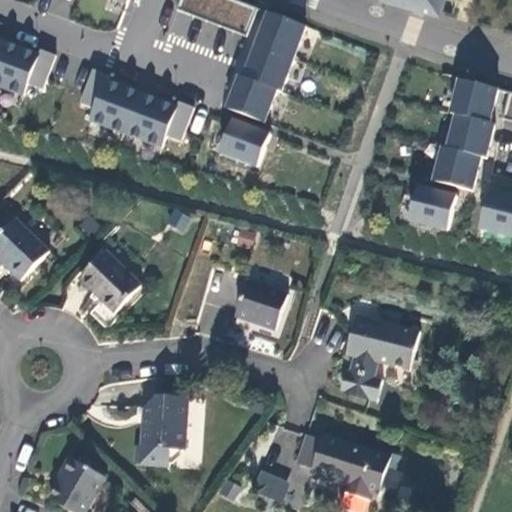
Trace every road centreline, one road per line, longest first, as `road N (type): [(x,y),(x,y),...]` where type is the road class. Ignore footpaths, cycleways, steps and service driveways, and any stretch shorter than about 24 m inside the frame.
road 1 (residential): [(86,367),(205,350),(292,378)]
road 2 (tertiary): [(511,60),(326,0)]
road 3 (residential): [(12,0),(140,48)]
